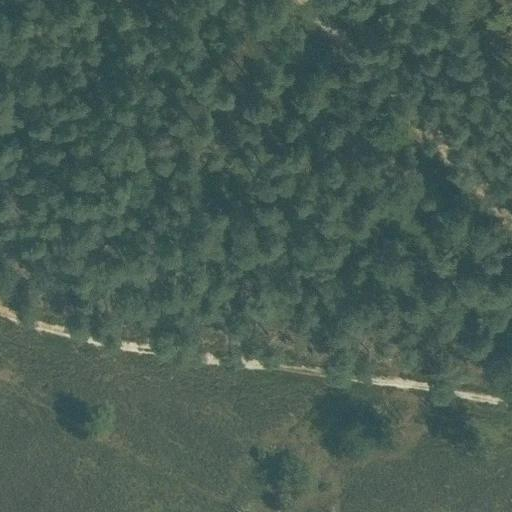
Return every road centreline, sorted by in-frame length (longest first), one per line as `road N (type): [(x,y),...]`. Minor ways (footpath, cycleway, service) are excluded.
road 1 (track): [(511,403),(188,357),(0,312)]
road 2 (track): [(295,0),(511,229)]
